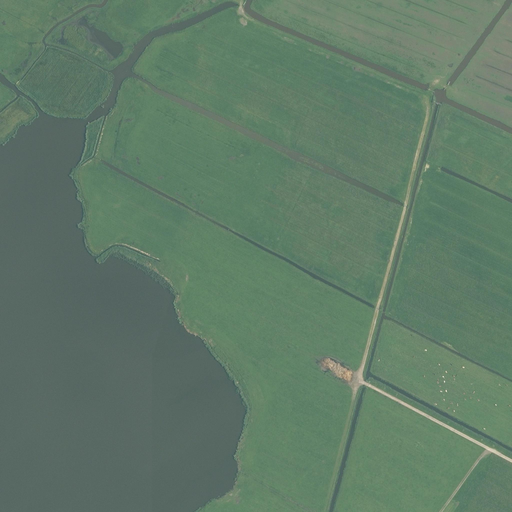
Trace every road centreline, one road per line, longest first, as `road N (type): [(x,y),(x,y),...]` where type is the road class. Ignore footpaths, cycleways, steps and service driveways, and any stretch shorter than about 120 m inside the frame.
road 1 (track): [(428,96),(358,379)]
road 2 (track): [(470,98),(438,80),(428,96),(237,16),(240,0)]
road 3 (track): [(358,379),(511,461)]
road 4 (track): [(358,379),(325,511)]
